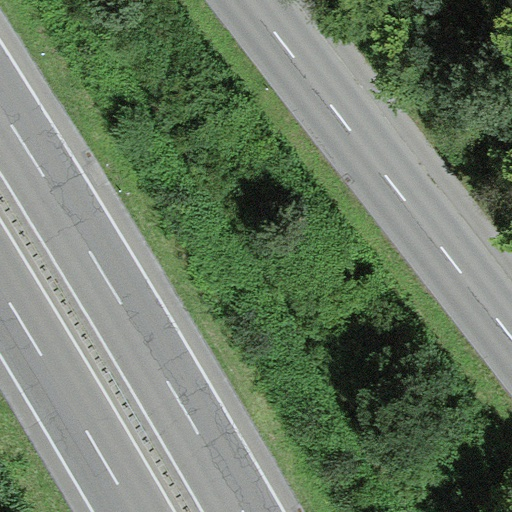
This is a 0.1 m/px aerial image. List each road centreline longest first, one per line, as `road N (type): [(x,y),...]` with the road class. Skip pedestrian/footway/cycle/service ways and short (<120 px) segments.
road 1 (motorway): [(243,511),(0,95)]
road 2 (secondary): [(511,331),(262,0)]
road 3 (motorway): [(0,293),(131,511)]
